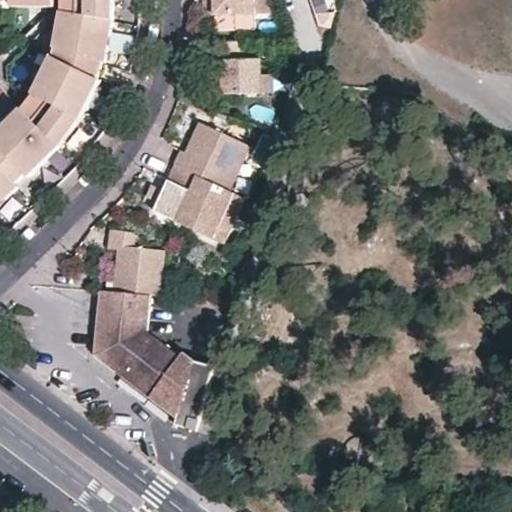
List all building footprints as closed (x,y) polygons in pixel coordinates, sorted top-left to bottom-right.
[(0,207),(21,188),(17,185),(28,175),(31,178),(62,148),(84,119),(102,81),(100,80),(105,62),(108,63),(121,23),(119,0),(13,0),(14,7),(57,8),(56,0),(80,0),(80,16),(63,12),(56,47),(59,48),(57,59),(54,57),(35,95),(51,103),(36,122),(24,109),(0,132),(0,207)] [(209,13),(250,11),(249,0),(201,0),(202,7),(209,7),(209,13)] [(265,0),(249,0),(250,11),(266,10),(265,0)] [(240,38),(213,39),(214,57),(218,57),(218,70),(219,90),(258,88),(257,71),(256,56),(240,55),(240,38)] [(257,71),(258,88),(269,88),(269,71),(257,71)] [(171,161),(225,187),(246,141),(197,118),(185,145),(188,146),(187,150),(183,148),(178,146),(171,161)] [(225,187),(171,161),(149,207),(207,235),(229,188),(225,187)] [(229,188),(207,235),(218,240),(240,193),(229,188)] [(147,292),(157,293),(161,248),(133,245),(134,233),(122,228),(105,227),(102,246),(114,247),(110,288),(147,292)] [(147,292),(110,288),(97,287),(91,352),(175,414),(173,421),(194,429),(210,364),(188,359),(180,349),(177,353),(144,328),(147,292)] [(412,476),(383,473),(381,486),(411,488),(412,476)]
